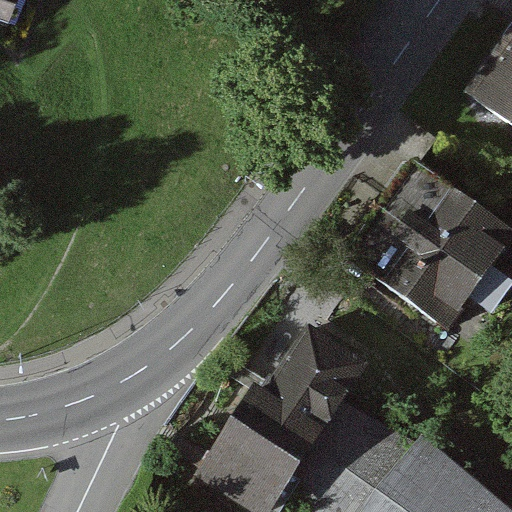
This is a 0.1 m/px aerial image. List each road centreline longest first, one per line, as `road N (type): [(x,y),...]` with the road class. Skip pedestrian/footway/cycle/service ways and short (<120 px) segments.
road 1 (secondary): [(441,0),(244,272),(143,371)]
road 2 (residential): [(79,511),(143,371)]
road 3 (secondary): [(143,371),(70,408),(0,421)]
